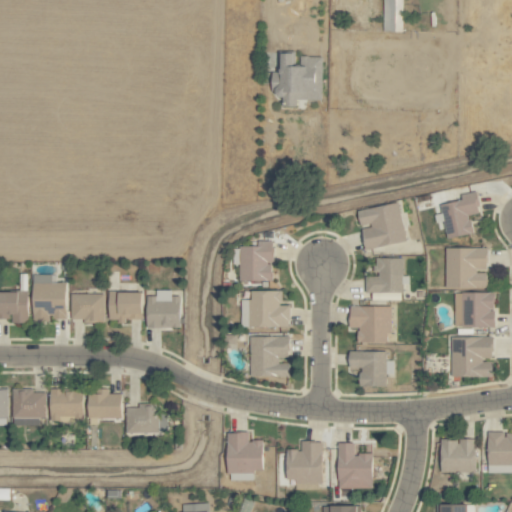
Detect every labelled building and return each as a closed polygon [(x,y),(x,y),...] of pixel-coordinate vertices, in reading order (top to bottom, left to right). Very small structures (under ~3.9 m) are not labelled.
[(383,0),(383,31),(402,31),(402,0),(383,0)] [(322,100),(323,56),(301,56),(300,65),(294,65),(294,52),(279,52),(279,73),(272,72),(271,96),(289,96),(289,106),(297,107),(297,99),(322,100)] [(440,205),(447,239),(473,233),(469,215),(480,213),(476,191),(460,195),(462,200),(440,205)] [(406,241),(398,202),(357,210),(361,227),(366,249),(406,241)] [(240,246),(240,281),(272,281),(271,262),(273,262),(273,241),(258,241),(258,246),(240,246)] [(487,287),(487,271),(488,271),(487,247),(445,248),(446,288),(487,287)] [(403,258),(377,258),(377,276),(366,276),(366,292),(403,293),(403,258)] [(32,320),(66,321),(67,283),(53,282),(54,275),(34,275),(32,320)] [(180,328),(180,295),(171,295),(171,290),(156,290),(156,296),(147,296),(147,327),(180,328)] [(281,291),(251,290),(251,300),(242,300),(242,310),(248,310),(248,326),(289,327),(289,306),(281,305),(281,291)] [(125,318),(142,319),(142,292),(109,291),(109,321),(125,321),(125,318)] [(495,293),(455,292),(455,326),(494,327),(495,293)] [(104,321),(104,293),(71,294),(72,321),(104,321)] [(350,328),(357,328),(357,342),(387,343),(388,333),(391,333),(391,306),(350,305),(350,328)] [(289,358),(289,336),(250,336),(251,377),(290,377),(290,363),(279,364),(279,358),(289,358)] [(452,337),(451,377),(492,377),(493,360),(492,360),(492,337),(452,337)] [(387,386),(386,351),(349,351),(349,368),(360,368),(361,386),(387,386)] [(46,393),(33,392),(33,389),(13,388),(12,417),(45,418),(46,393)] [(84,389),(51,389),(50,417),(83,418),(84,389)] [(89,390),(88,418),(121,418),(122,394),(109,393),(109,391),(89,390)] [(127,433),(167,432),(166,413),(160,413),(159,404),(138,405),(138,407),(126,407),(127,433)] [(511,432),(488,432),(488,465),(511,465),(511,432)] [(228,433),(228,478),(254,478),(254,471),(263,471),(263,440),(248,440),(248,433),(228,433)] [(441,472),(475,473),(476,440),(441,439),(441,472)] [(323,442),(301,441),(301,450),(287,450),(287,482),(322,482),(323,442)] [(372,488),(373,454),(354,454),(354,443),(339,443),(338,488),(372,488)] [(209,511),(209,503),(183,504),(182,511),(209,511)]
